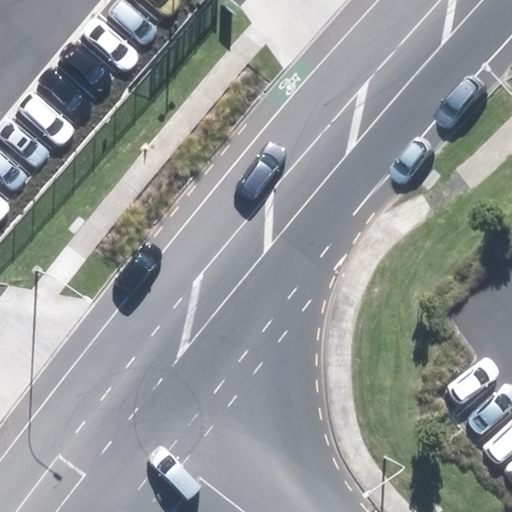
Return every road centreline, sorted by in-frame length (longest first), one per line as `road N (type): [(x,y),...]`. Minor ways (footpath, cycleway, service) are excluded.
road 1 (tertiary): [(473,0),(330,155),(127,414)]
road 2 (unclassified): [(127,414),(258,511)]
